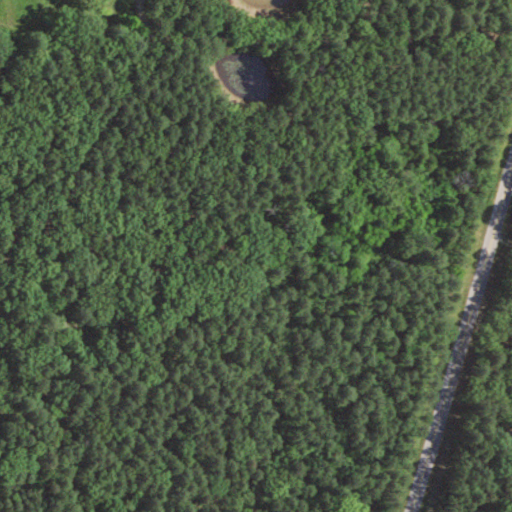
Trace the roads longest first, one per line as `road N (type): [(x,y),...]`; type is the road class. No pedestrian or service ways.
road 1 (residential): [(511,39),(129,38),(70,29),(12,0)]
road 2 (residential): [(411,511),(477,313),(511,153)]
